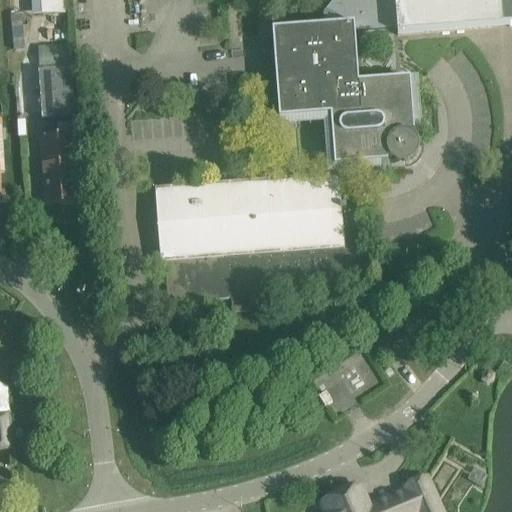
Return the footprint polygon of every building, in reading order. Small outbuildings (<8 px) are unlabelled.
[(41,0),(44,34),(69,32),(66,0),(41,0)] [(355,32),(397,29),(397,36),(511,27),(511,0),(331,0),(332,3),(323,14),(324,28),(272,32),(279,121),(323,118),(327,169),(388,165),(388,160),(397,159),(399,157),(401,158),(403,158),(406,158),(408,156),(409,155),(410,152),(410,150),(409,148),(408,146),(410,144),(409,134),(414,134),(410,80),(359,84),(355,32)] [(21,16),(11,17),(15,52),(25,51),(21,16)] [(68,46),(38,48),(43,120),(75,118),(72,70),(70,70),(68,46)] [(77,205),(75,175),(73,138),(42,140),(47,207),(77,205)] [(155,191),(161,265),(165,264),(168,306),(369,290),(360,188),(339,189),(338,177),(155,191)] [(324,374),(331,384),(329,385),(345,409),(386,382),(363,348),(324,374)] [(486,386),(494,383),(495,375),(489,370),(481,373),(480,381),(486,386)] [(0,415),(0,451),(13,450),(9,415),(0,415)] [(440,511),(426,478),(404,488),(409,499),(378,511),(370,511),(360,487),(322,504),(325,511),(440,511)]
